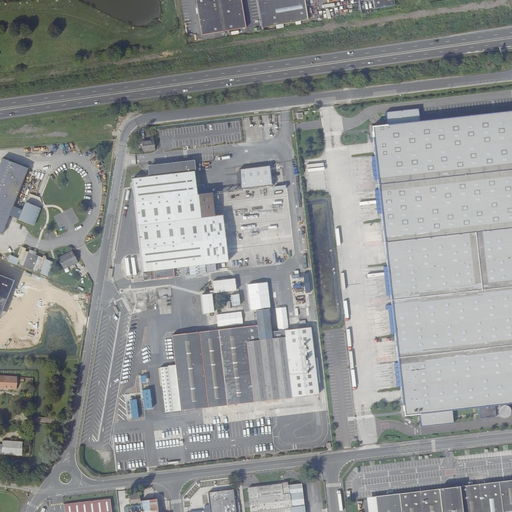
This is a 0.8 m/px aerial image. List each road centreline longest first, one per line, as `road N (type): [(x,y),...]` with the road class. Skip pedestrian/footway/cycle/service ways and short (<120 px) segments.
road 1 (trunk): [(0,114),(511,42)]
road 2 (trunk): [(511,14),(144,74),(98,91)]
road 3 (trunk): [(511,32),(98,91)]
road 4 (unclassified): [(131,124),(511,72)]
road 5 (unclassified): [(65,467),(131,124)]
road 6 (unclassified): [(329,457),(96,484),(75,479)]
road 7 (unclassified): [(511,436),(329,457)]
road 8 (trunk): [(0,134),(131,124)]
road 9 (unknown): [(0,239),(82,245),(65,210)]
